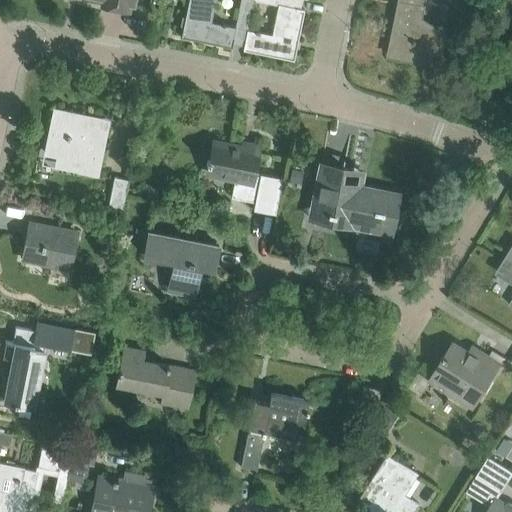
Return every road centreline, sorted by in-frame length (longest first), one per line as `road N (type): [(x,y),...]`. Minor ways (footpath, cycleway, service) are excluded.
road 1 (residential): [(421,303),(257,269),(244,321),(260,346),(369,369),(380,364)]
road 2 (residential): [(322,100),(14,39)]
road 3 (residential): [(508,158),(322,100)]
road 4 (residential): [(508,158),(421,303)]
